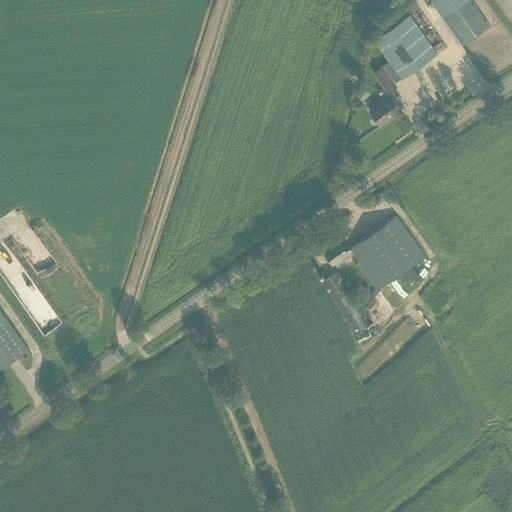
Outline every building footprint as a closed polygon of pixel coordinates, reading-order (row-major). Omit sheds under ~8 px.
[(429,0),(462,45),(490,26),(471,0),(429,0)] [(409,14),(373,39),(401,78),(436,53),(409,14)] [(396,86),(383,68),(374,74),(388,92),(396,86)] [(369,110),(374,117),(379,125),(401,110),(390,95),(369,110)] [(323,251),(329,259),(333,265),(351,251),(377,288),(401,272),(409,283),(418,277),(410,265),(424,256),(395,215),(349,247),(346,243),(343,246),(338,240),(333,244),(333,245),(324,251),(323,251)] [(57,280),(46,287),(63,316),(80,306),(57,269),(52,272),(57,280)] [(320,280),(326,288),(357,333),(372,322),(336,269),(320,280)] [(406,314),(415,322),(442,292),(433,284),(406,314)] [(373,299),(367,303),(372,310),(378,307),(373,299)] [(0,367),(27,348),(0,309),(0,367)]
